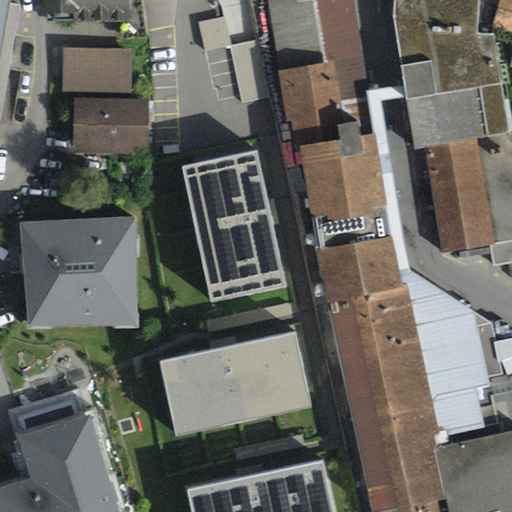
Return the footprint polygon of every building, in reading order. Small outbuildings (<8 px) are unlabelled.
[(0,0),(0,124),(1,124),(21,6),(11,4),(12,0),(0,0)] [(44,0),(45,14),(48,15),(47,22),(119,22),(120,40),(146,38),(141,0),(44,0)] [(298,0),(267,0),(287,123),(291,123),(295,149),(299,149),(340,142),(338,128),(359,125),(361,138),(386,134),(383,103),(392,102),(406,99),(404,87),(389,89),(371,91),(353,0),(312,0),(299,2),(298,0)] [(394,0),(393,19),(404,87),(406,99),(415,152),(425,150),(445,255),(490,246),(494,267),(509,265),(511,277),(511,136),(495,36),(478,36),(480,0),(394,0)] [(511,0),(501,0),(493,28),(511,34),(511,59),(510,68),(511,68),(511,0)] [(232,39),(208,42),(209,55),(233,52),(232,39)] [(134,49),(64,48),(63,93),(134,94),(134,49)] [(73,98),(72,155),(134,156),(134,149),(150,149),(151,99),(73,98)] [(449,511),(437,448),(450,446),(448,438),(486,429),(477,388),(492,385),(490,377),(504,374),(491,323),(411,272),(386,134),(361,138),(359,125),(338,128),(340,142),(299,149),(316,253),(370,511),(449,511)] [(253,147),(180,163),(210,300),(284,284),(253,147)] [(134,221),(21,226),(26,332),(139,327),(134,221)] [(294,328),(159,359),(177,436),(311,406),(294,328)] [(120,511),(90,418),(18,441),(32,482),(0,491),(0,511),(120,511)] [(262,434),(264,448),(244,452),(245,459),(308,447),(304,426),(262,434)] [(437,448),(449,511),(511,511),(511,433),(450,446),(437,448)] [(333,511),(323,459),(186,488),(191,511),(333,511)]
